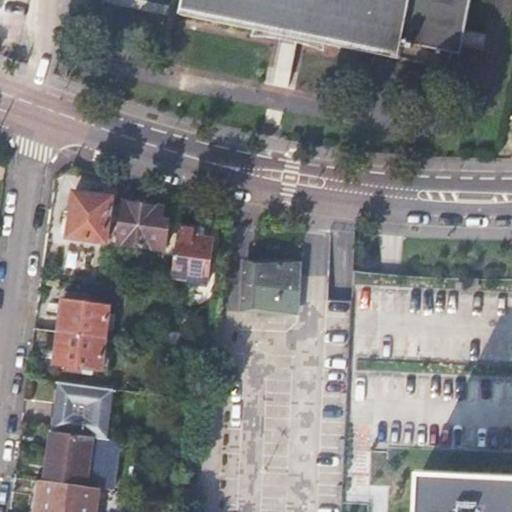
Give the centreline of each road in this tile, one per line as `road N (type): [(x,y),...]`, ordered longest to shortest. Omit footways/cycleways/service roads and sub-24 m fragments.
road 1 (tertiary): [(511,196),(393,192),(279,175),(39,106)]
road 2 (residential): [(0,399),(39,106)]
